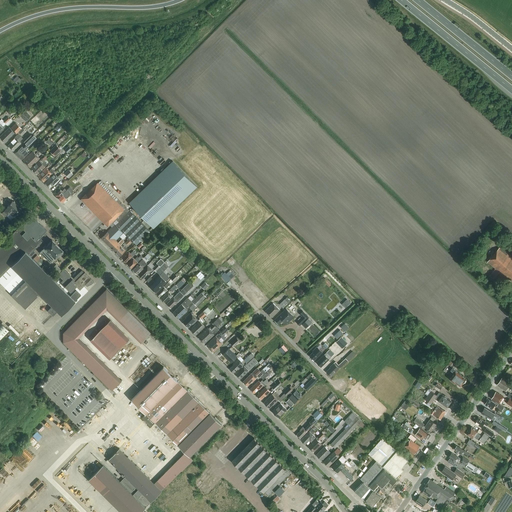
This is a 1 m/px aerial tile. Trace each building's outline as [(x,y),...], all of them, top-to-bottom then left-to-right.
[(25,111),(20,115),(26,121),(31,116),(25,111)] [(1,119),(0,120),(0,132),(5,127),(4,125),(5,124),(7,126),(12,121),(7,117),(4,121),(1,119)] [(20,122),(17,125),(15,123),(10,128),(9,127),(0,136),(0,137),(4,142),(14,133),(15,134),(24,126),(20,122)] [(144,127),(141,130),(139,131),(136,134),(135,133),(134,135),(138,139),(147,130),(144,127)] [(24,135),(26,137),(22,140),(24,142),(32,135),(28,132),(24,135)] [(12,142),(8,145),(13,150),(21,143),(19,141),(22,138),(18,134),(15,137),(11,141),(12,142)] [(19,156),(35,140),(37,138),(34,136),(25,144),(26,145),(24,147),(22,146),(15,153),(19,156)] [(35,140),(19,156),(21,159),(30,151),(28,149),(29,148),(31,150),(36,144),(37,143),(35,140)] [(50,151),(52,153),(58,148),(58,147),(60,145),(58,143),(56,145),(50,151)] [(55,156),(61,150),(58,148),(52,153),(55,156)] [(26,163),(35,154),(32,151),(23,160),(26,163)] [(39,158),(35,154),(26,163),(30,168),(39,158)] [(34,172),(44,162),(44,161),(47,159),(45,156),(43,159),(42,158),(42,159),(39,160),(31,168),(34,172)] [(173,161),(130,203),(154,228),(197,186),(173,161)] [(44,162),(34,172),(37,174),(47,164),(44,162)] [(41,179),(49,171),(46,168),(38,176),(41,179)] [(49,171),(41,179),(44,181),(54,171),(52,168),(49,171)] [(73,174),(69,169),(64,173),(69,178),(73,174)] [(54,173),(45,183),(48,186),(52,182),(51,181),(57,176),(54,173)] [(51,181),(52,182),(48,186),(50,188),(54,184),(55,185),(60,179),(59,178),(61,176),(60,174),(57,177),(57,176),(51,181)] [(115,218),(118,221),(129,210),(126,207),(101,181),(99,183),(98,182),(82,198),(85,200),(84,201),(105,222),(106,222),(108,224),(115,218)] [(62,191),(61,190),(55,195),(58,198),(62,201),(65,198),(66,199),(70,194),(71,195),(74,193),(69,187),(66,190),(64,188),(62,191)] [(15,213),(20,208),(15,203),(14,201),(13,201),(12,201),(8,205),(9,206),(4,211),(7,215),(9,213),(14,217),(15,216),(16,215),(15,213)] [(129,209),(129,210),(118,221),(101,237),(110,247),(111,247),(112,248),(115,252),(122,245),(121,244),(124,241),(122,239),(119,242),(116,240),(124,233),(126,235),(128,238),(136,245),(144,238),(145,239),(147,237),(146,236),(151,231),(129,209)] [(11,295),(25,280),(11,266),(25,252),(29,256),(30,254),(43,241),(40,238),(42,237),(40,235),(46,230),(31,215),(0,245),(0,283),(11,294),(11,295)] [(50,263),(62,250),(52,240),(39,252),(50,263)] [(180,248),(191,259),(195,255),(184,244),(180,248)] [(124,247),(122,245),(115,252),(116,252),(117,252),(116,253),(120,256),(127,248),(126,247),(124,247)] [(511,257),(499,247),(487,261),(495,268),(500,272),(504,276),(505,276),(508,278),(509,278),(511,280),(511,257)] [(126,261),(126,262),(135,253),(133,251),(130,253),(129,252),(123,258),(125,260),(125,261),(126,261)] [(144,257),(146,259),(149,256),(152,252),(151,251),(148,254),(147,254),(144,257)] [(68,294),(63,289),(56,282),(59,280),(44,265),(41,267),(29,255),(30,254),(29,256),(25,252),(11,266),(25,280),(11,295),(24,308),(39,294),(51,306),(47,311),(52,316),(57,312),(61,315),(75,300),(76,301),(77,300),(77,299),(81,295),(76,290),(70,296),(68,294)] [(132,268),(143,257),(141,255),(138,257),(137,256),(134,259),(133,258),(128,263),(130,264),(129,265),(132,268)] [(137,273),(147,263),(143,259),(135,268),(136,269),(134,270),(137,273)] [(153,268),(156,271),(165,262),(161,259),(157,263),(158,264),(153,268)] [(52,269),(58,275),(62,270),(56,264),(52,269)] [(143,278),(152,269),(147,265),(139,274),(138,274),(140,276),(140,275),(141,275),(142,276),(141,276),(143,278)] [(230,271),(226,274),(220,267),(216,271),(227,283),(234,276),(230,271)] [(65,286),(64,287),(69,292),(76,286),(79,290),(85,284),(88,287),(93,281),(90,279),(91,278),(84,272),(82,270),(73,279),(69,275),(69,274),(64,269),(62,270),(58,275),(63,280),(61,282),(65,286)] [(156,292),(169,278),(163,272),(149,286),(156,292)] [(324,279),(330,286),(333,284),(327,277),(324,279)] [(171,306),(172,306),(194,285),(189,281),(167,303),(170,307),(171,306)] [(176,285),(180,289),(185,285),(186,284),(183,282),(182,283),(180,281),(176,285)] [(205,281),(201,286),(204,289),(209,285),(205,281)] [(170,284),(168,282),(164,286),(163,286),(156,293),(160,296),(164,292),(167,289),(166,288),(170,284)] [(161,298),(165,301),(165,302),(172,295),(170,293),(177,287),(175,284),(161,298)] [(226,288),(219,295),(223,299),(215,306),(220,311),(235,298),(226,288)] [(63,342),(112,391),(122,380),(79,337),(108,308),(142,343),(149,335),(152,333),(108,289),(63,332),(63,342)] [(192,301),(188,298),(188,297),(173,312),(179,318),(194,304),(197,307),(206,297),(202,292),(192,301)] [(283,308),(291,301),(288,297),(280,304),(283,308)] [(348,298),(343,303),(346,307),(352,302),(348,298)] [(273,303),(265,311),(272,318),(280,310),(273,303)] [(198,316),(201,319),(211,310),(208,307),(198,316)] [(244,309),(236,316),(239,319),(246,312),(244,309)] [(286,309),(282,312),(274,320),(279,325),(283,320),(286,324),(294,317),(286,309)] [(182,321),(188,327),(192,323),(193,324),(197,319),(192,313),(193,313),(192,311),(186,317),(187,317),(182,321)] [(302,317),(297,322),(300,326),(309,317),(303,311),(300,314),(302,317)] [(201,323),(204,320),(202,318),(199,321),(200,321),(191,330),(196,335),(205,326),(201,323)] [(198,336),(201,339),(206,334),(207,335),(218,325),(222,322),(219,318),(213,323),(213,324),(209,328),(207,327),(198,336)] [(91,340),(110,359),(130,338),(111,319),(91,340)] [(260,321),(256,325),(262,331),(266,327),(260,321)] [(0,339),(9,331),(2,324),(0,326),(0,339)] [(206,334),(201,339),(205,343),(219,330),(217,328),(219,327),(218,325),(207,335),(206,334)] [(227,331),(224,329),(219,334),(218,333),(206,345),(209,348),(219,338),(219,339),(221,337),(227,331)] [(325,336),(329,340),(335,335),(332,331),(325,336)] [(164,345),(152,333),(149,335),(162,347),(164,345)] [(341,337),(336,342),(342,348),(347,343),(341,337)] [(219,338),(209,348),(213,352),(223,343),(219,339),(219,338)] [(234,347),(240,341),(237,338),(231,344),(234,347)] [(310,356),(314,360),(325,349),(323,347),(320,350),(317,347),(313,351),(314,352),(310,356)] [(239,353),(236,355),(229,348),(223,354),(231,362),(237,356),(238,358),(241,355),(239,353)] [(329,349),(316,362),(321,367),(334,354),(329,349)] [(247,363),(255,356),(252,353),(244,360),(247,363)] [(275,364),(282,357),(279,354),(271,360),(275,364)] [(453,362),(447,357),(444,360),(451,365),(453,362)] [(254,358),(244,366),(236,375),(240,379),(249,369),(250,370),(258,362),(254,358)] [(339,369),(348,360),(346,358),(337,366),(334,363),(330,367),(326,371),(331,376),(339,369)] [(233,364),(233,365),(229,368),(234,373),(238,369),(239,370),(244,365),(238,359),(233,364)] [(268,363),(260,371),(263,374),(271,366),(268,363)] [(155,483),(120,449),(119,448),(108,459),(126,476),(121,481),(104,464),(89,479),(123,511),(141,511),(152,501),(162,491),(162,490),(182,470),(182,471),(193,460),(190,456),(222,424),(164,367),(132,399),(146,413),(142,417),(151,426),(155,422),(156,423),(186,452),(155,483)] [(463,382),(466,379),(456,371),(456,370),(453,367),(451,370),(454,373),(449,379),(455,383),(455,382),(460,386),(463,382)] [(190,368),(186,372),(194,380),(198,375),(190,368)] [(255,377),(258,375),(260,376),(263,374),(260,371),(257,368),(243,382),(247,386),(251,382),(252,382),(256,378),(255,377)] [(506,391),(511,383),(502,377),(497,385),(506,391)] [(317,382),(313,378),(304,387),(307,391),(317,382)] [(264,381),(262,380),(260,382),(259,380),(250,389),(254,393),(259,389),(264,385),(264,386),(269,382),(266,379),(264,381)] [(282,383),(279,380),(272,387),(275,390),(282,383)] [(286,391),(284,393),(280,397),(281,397),(278,400),(280,402),(300,382),(298,380),(294,384),(292,382),(285,389),(286,391)] [(436,386),(433,390),(437,393),(442,387),(436,384),(435,386),(436,386)] [(266,396),(270,392),(265,387),(257,395),(261,400),(265,396),(266,396)] [(447,407),(450,403),(437,395),(428,389),(425,394),(428,395),(434,400),(435,398),(436,399),(436,400),(442,405),(443,404),(447,407)] [(299,393),(296,390),(292,394),(288,397),(289,398),(286,402),(290,407),(298,399),(302,396),(302,394),(300,393),(299,393)] [(274,392),(272,394),(264,402),(269,407),(273,403),(274,404),(280,398),(274,392)] [(439,392),(437,395),(450,403),(451,401),(447,398),(448,398),(441,393),(439,392)] [(499,404),(503,396),(496,392),(493,396),(492,396),(491,398),(496,401),(495,402),(499,404)] [(425,399),(431,404),(434,400),(428,395),(425,399)] [(491,399),(491,400),(487,398),(484,403),(492,408),(494,405),(497,407),(497,406),(499,408),(502,410),(504,407),(500,405),(496,403),(491,399)] [(278,417),(286,409),(280,403),(272,411),(278,417)] [(446,411),(437,406),(434,410),(432,409),(430,412),(440,419),(446,411)] [(495,412),(494,413),(485,407),(481,413),(491,419),(494,420),(492,423),(497,426),(499,423),(494,420),(497,416),(501,419),(502,416),(495,412)] [(323,415),(318,410),(313,415),(318,420),(323,415)] [(331,444),(335,448),(361,420),(353,413),(345,421),(349,425),(331,444)] [(96,416),(92,421),(94,423),(95,421),(99,425),(102,421),(96,416)] [(300,438),(317,421),(314,417),(309,422),(310,423),(305,428),(303,427),(296,434),(300,438)] [(475,422),(481,427),(484,423),(487,426),(489,423),(485,421),(478,417),(475,422)] [(414,422),(422,428),(424,424),(416,418),(414,422)] [(437,425),(429,420),(425,426),(432,431),(437,425)] [(403,424),(401,426),(409,432),(411,429),(408,427),(410,425),(406,422),(404,425),(403,424)] [(334,432),(337,429),(332,424),(329,427),(334,432)] [(315,427),(313,428),(301,439),(305,443),(310,439),(311,441),(316,436),(312,433),(315,430),(317,429),(315,427)] [(472,427),(469,431),(479,437),(480,435),(477,433),(478,431),(472,427)] [(428,434),(420,428),(415,434),(423,440),(424,437),(426,438),(428,434)] [(487,428),(484,431),(491,437),(494,433),(487,428)] [(30,439),(36,444),(44,434),(38,430),(30,439)] [(479,437),(469,431),(467,434),(473,439),(474,437),(477,439),(479,437)] [(484,433),(479,440),(484,443),(489,436),(484,433)] [(402,468),(408,460),(383,437),(369,453),(377,460),(369,469),(360,479),(363,481),(355,490),(363,498),(369,492),(370,493),(365,501),(373,506),(377,499),(378,500),(381,496),(377,493),(380,489),(377,487),(379,484),(382,487),(386,483),(388,485),(390,483),(392,485),(397,479),(396,478),(403,470),(402,468)] [(264,492),(286,469),(254,438),(240,453),(237,450),(232,455),(235,458),(232,461),(264,492)] [(314,452),(322,444),(316,438),(308,446),(314,452)] [(466,444),(472,448),(475,443),(469,439),(466,444)] [(420,447),(410,440),(405,448),(414,454),(416,452),(417,453),(419,450),(418,449),(420,447)] [(462,455),(463,453),(473,460),(474,457),(457,445),(454,449),(459,452),(458,452),(462,455)] [(330,452),(325,447),(325,446),(316,454),(322,459),(324,457),(325,457),(330,452)] [(339,456),(337,455),(334,451),(324,461),(329,466),(339,456)] [(449,457),(450,458),(447,461),(455,466),(458,461),(460,462),(461,462),(465,464),(464,465),(475,473),(478,468),(469,462),(469,461),(463,457),(461,459),(452,452),(449,457)] [(338,472),(345,465),(339,459),(332,466),(332,467),(334,469),(335,468),(338,472)] [(359,467),(351,460),(349,462),(356,469),(359,467)] [(454,472),(445,466),(441,472),(452,480),(456,474),(461,478),(464,473),(457,468),(454,472)] [(351,480),(353,479),(353,475),(344,467),(340,470),(351,480)] [(426,487),(422,492),(429,497),(431,495),(436,500),(435,502),(442,506),(447,499),(450,501),(451,500),(452,501),(455,497),(453,496),(455,493),(447,487),(445,490),(437,484),(433,481),(430,479),(425,486),(426,487)] [(43,482),(37,489),(40,491),(46,484),(43,482)] [(272,500),(274,503),(282,498),(279,495),(272,500)] [(422,507),(427,500),(419,495),(415,502),(422,507)] [(462,509),(467,501),(462,497),(458,503),(455,501),(453,503),(462,509)] [(491,497),(483,510),(485,511),(486,511),(495,499),(491,497)] [(433,507),(436,503),(430,499),(427,503),(433,507)] [(315,511),(322,511),(327,507),(326,507),(328,505),(325,502),(323,504),(320,501),(315,507),(313,505),(307,511),(306,511),(313,511),(314,511),(315,511)]
